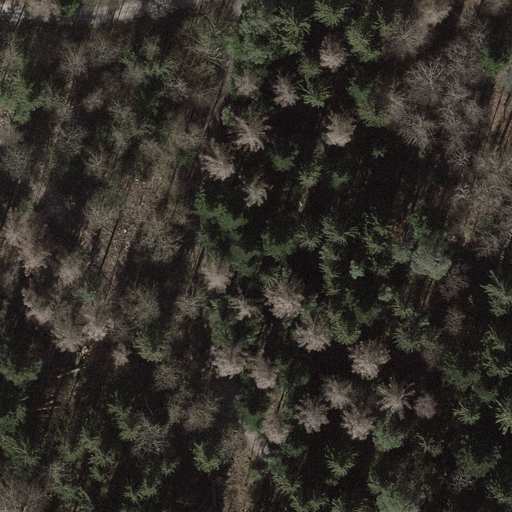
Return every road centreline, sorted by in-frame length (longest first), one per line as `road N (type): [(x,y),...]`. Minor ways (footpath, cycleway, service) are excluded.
road 1 (track): [(290,0),(266,15),(219,96),(205,356),(295,511)]
road 2 (track): [(205,356),(0,139)]
road 3 (track): [(0,7),(105,11),(181,0)]
